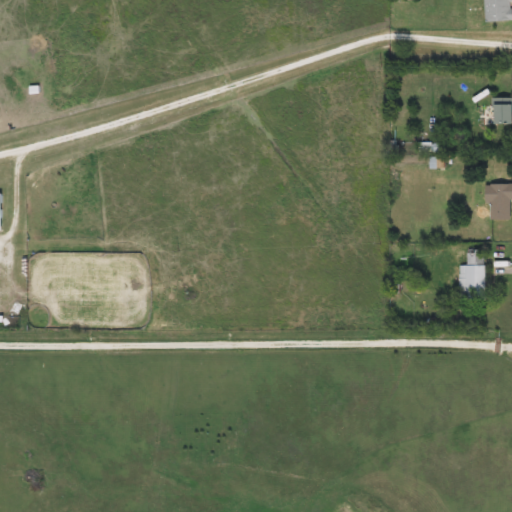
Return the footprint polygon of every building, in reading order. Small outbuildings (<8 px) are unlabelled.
[(478,0),(511,0),(511,1),(507,2),(508,21),(480,22),(478,0)] [(509,124),(487,124),(487,98),(509,98),(509,124)] [(440,152),(414,152),(414,143),(440,143),(440,152)] [(486,184),(509,184),(509,219),(486,219),(486,184)] [(481,300),(456,300),(456,266),(464,266),(464,250),(481,250),(481,300)]
